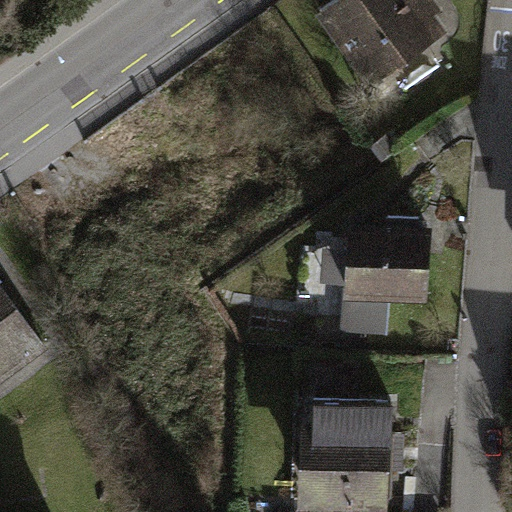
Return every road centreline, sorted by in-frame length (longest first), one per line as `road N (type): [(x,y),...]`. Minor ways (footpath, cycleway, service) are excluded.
road 1 (residential): [(489,511),(511,108)]
road 2 (secondary): [(0,128),(176,0)]
